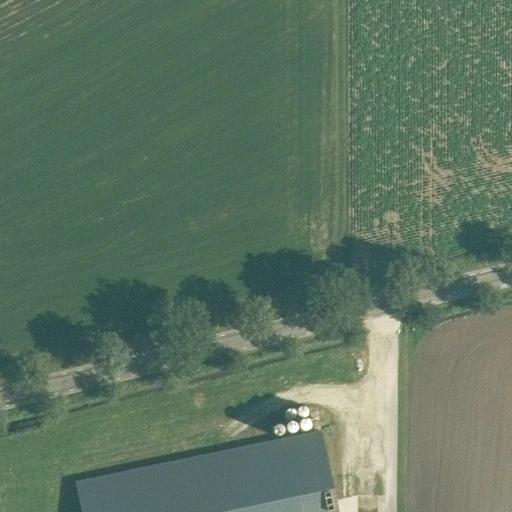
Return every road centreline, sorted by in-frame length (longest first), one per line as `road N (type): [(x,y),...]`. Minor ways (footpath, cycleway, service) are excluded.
road 1 (tertiary): [(0,403),(393,302)]
road 2 (unclassified): [(391,511),(393,302)]
road 3 (tertiary): [(393,302),(511,276)]
